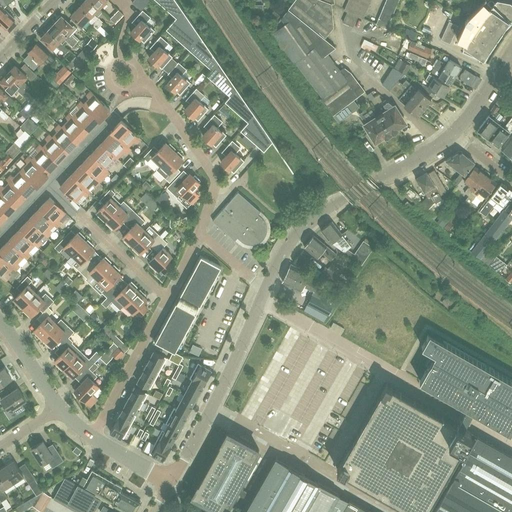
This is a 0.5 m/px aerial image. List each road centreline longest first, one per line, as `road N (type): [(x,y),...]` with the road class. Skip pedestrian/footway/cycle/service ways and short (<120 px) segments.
road 1 (unclassified): [(265,290),(292,240),(325,207),(455,135)]
road 2 (unclassified): [(169,482),(265,290)]
road 3 (residential): [(199,233),(215,179),(158,93),(140,80)]
road 4 (residential): [(92,436),(166,299)]
road 5 (residential): [(166,299),(77,213)]
